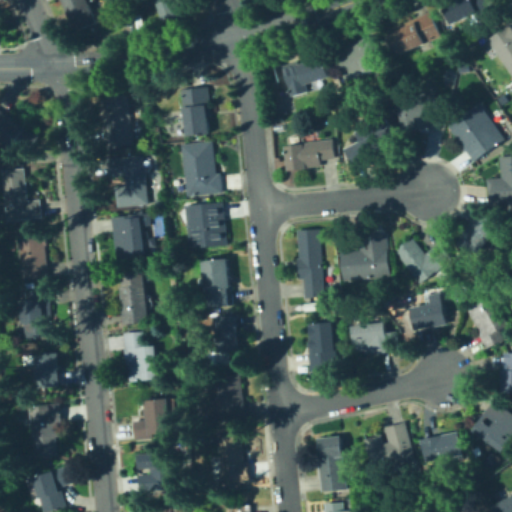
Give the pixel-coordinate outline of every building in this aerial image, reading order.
[(88,0),(98,23),(76,32),(63,0),(88,0)] [(190,0),(194,9),(174,16),(170,6),(160,9),(157,0),(190,0)] [(491,0),(496,9),(480,16),(481,20),(471,25),(468,18),(453,25),(443,2),(447,0),(491,0)] [(443,36),(400,55),(390,34),(417,22),(415,19),(432,12),(443,36)] [(136,18),(136,19),(141,18),(143,26),(138,27),(139,30),(133,32),(129,19),(136,18)] [(511,73),(489,39),(511,24),(511,73)] [(387,66),(349,81),(337,48),(375,34),(387,66)] [(325,58),(331,77),(307,85),(309,91),(293,96),(283,66),(299,61),(300,65),(310,62),(309,60),(315,58),(316,61),(325,58)] [(274,65),(278,79),(272,81),(270,66),(274,65)] [(211,134),(188,136),(183,90),(210,87),(213,117),(209,117),(211,134)] [(435,91),(443,125),(405,133),(398,99),(435,91)] [(130,94),(134,127),(139,127),(140,137),(135,138),(135,144),(110,147),(106,114),(108,114),(106,97),(130,94)] [(506,139),(475,162),(449,127),(481,104),(506,139)] [(0,108),(42,136),(28,157),(0,138),(0,108)] [(401,144),(370,159),(370,158),(354,166),(345,149),(362,141),(357,132),(387,116),(401,144)] [(323,166),(289,170),(286,145),(335,139),(337,158),(322,160),(323,166)] [(214,141),(218,173),(222,173),(224,193),(188,197),(182,144),(214,141)] [(145,154),(150,204),(118,207),(117,190),(127,189),(126,175),(107,176),(106,158),(145,154)] [(511,204),(491,206),(488,178),(502,177),(500,157),(511,155),(511,204)] [(27,173),(30,200),(42,199),(44,217),(8,221),(5,175),(27,173)] [(229,245),(191,249),(186,205),(225,201),(229,245)] [(501,223),(478,258),(458,244),(472,225),(482,211),(501,223)] [(148,257),(118,260),(113,217),(151,213),(152,226),(144,226),(148,257)] [(45,228),(45,230),(47,230),(49,245),(47,245),(51,278),(24,280),(18,230),(45,228)] [(321,230),(324,297),(305,298),(304,280),(299,280),(298,258),(300,258),(299,231),(321,230)] [(392,277),(345,281),(343,251),(362,250),(361,237),(389,234),(392,277)] [(415,238),(427,253),(441,242),(454,259),(436,273),(435,272),(420,283),(397,252),(415,238)] [(234,305),(208,307),(203,261),(229,258),(234,305)] [(150,322),(125,325),(121,287),(124,287),(123,270),(145,268),(150,322)] [(53,335),(27,338),(24,301),(26,301),(25,293),(30,293),(30,292),(51,289),(54,316),(51,316),(53,335)] [(473,305),(471,300),(472,295),(478,292),(483,289),(487,297),(473,305)] [(450,325),(433,328),(432,327),(416,330),(412,308),(436,303),(434,295),(443,294),(450,325)] [(506,341),(487,349),(480,333),(481,333),(469,309),(496,295),(511,326),(501,331),(506,341)] [(241,350),(219,352),(215,318),(237,315),(241,350)] [(386,321),(388,332),(399,331),(401,351),(381,353),(381,352),(367,354),(366,351),(356,353),(353,326),(386,321)] [(335,322),(339,374),(314,376),(314,371),(312,371),(309,342),(313,341),(312,324),(335,322)] [(145,331),(146,346),(156,345),(159,379),(130,381),(125,333),(145,331)] [(511,352),(511,392),(502,392),(503,370),(507,370),(506,366),(505,366),(505,358),(507,358),(508,352),(511,352)] [(60,353),(62,369),(60,369),(62,386),(39,388),(37,365),(31,365),(30,355),(60,353)] [(247,419),(208,423),(203,376),(242,373),(247,419)] [(14,395),(14,387),(24,387),(24,395),(14,395)] [(155,438),(137,440),(135,420),(147,419),(145,401),(169,398),(172,432),(154,434),(155,438)] [(496,400),(511,411),(511,439),(502,453),(473,431),(496,400)] [(59,456),(35,458),(30,406),(62,403),(64,425),(59,425),(60,436),(57,437),(59,456)] [(407,421),(416,460),(373,470),(366,439),(383,435),(385,443),(390,442),(386,426),(407,421)] [(243,431),(246,461),(250,461),(252,481),(224,484),(219,433),(243,431)] [(465,454),(465,458),(455,460),(454,456),(428,461),(424,444),(422,439),(460,432),(465,454)] [(348,489),(323,491),(319,457),(322,457),(320,438),(343,436),(348,489)] [(175,450),(177,477),(183,476),(184,488),(140,493),(138,474),(152,473),(151,468),(140,469),(139,454),(175,450)] [(62,487),(68,506),(48,511),(44,511),(40,496),(33,499),(27,481),(34,478),(53,472),(53,471),(68,466),(74,483),(62,487)] [(511,511),(492,511),(491,509),(511,496),(511,511)] [(344,508),(335,508),(334,501),(343,500),(344,508)]
